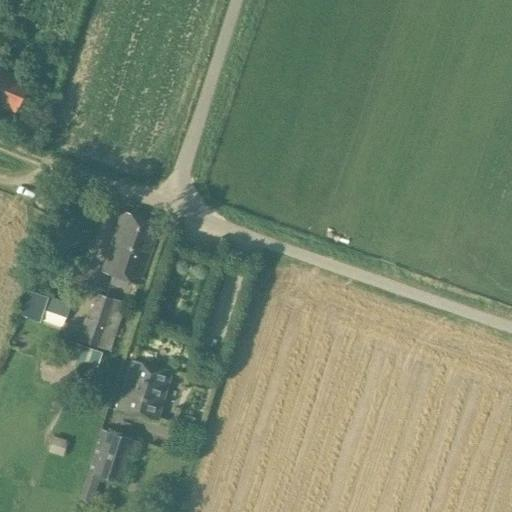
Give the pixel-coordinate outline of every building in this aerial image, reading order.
[(29,79),(0,66),(0,103),(16,110),(29,79)] [(122,210),(101,270),(139,283),(160,224),(122,210)] [(96,294),(80,341),(110,350),(125,303),(96,294)] [(48,295),(48,297),(44,310),(66,318),(71,303),(48,295)] [(116,409),(157,419),(172,369),(131,359),(116,409)] [(101,427),(87,472),(100,476),(111,480),(119,482),(124,466),(128,454),(133,438),(101,427)]
